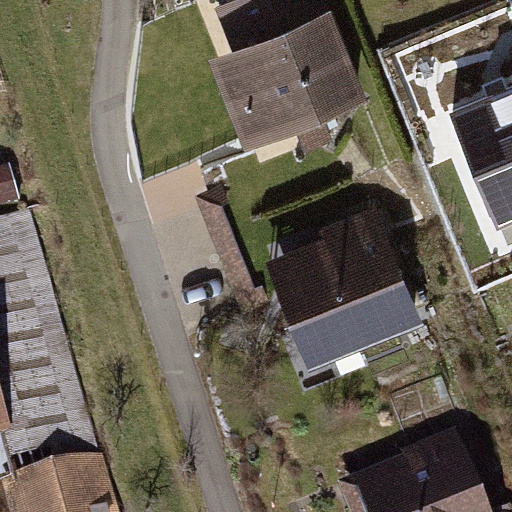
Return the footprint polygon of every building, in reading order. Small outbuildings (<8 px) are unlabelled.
[(322,0),(234,0),(216,8),(235,53),(213,63),(249,148),(290,131),(299,151),(334,137),(326,118),(365,101),(322,0)] [(511,89),(453,114),(509,245),(511,243),(511,89)] [(231,200),(161,219),(187,317),(257,299),(231,200)] [(414,327),(375,214),(266,251),(305,365),(414,327)] [(0,408),(0,447),(10,444),(0,408)] [(482,511),(456,446),(356,486),(339,493),(346,511),(482,511)] [(113,511),(97,460),(10,487),(17,511),(113,511)]
